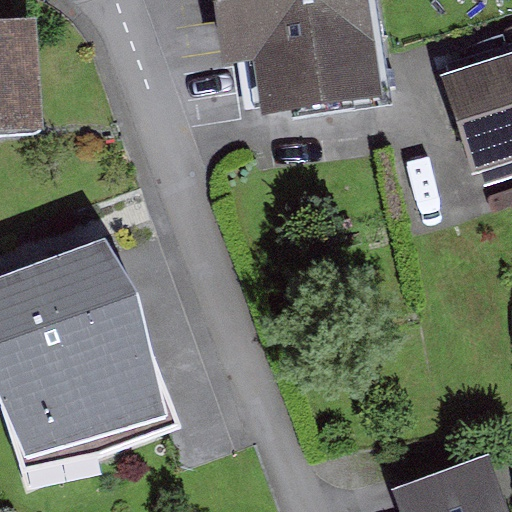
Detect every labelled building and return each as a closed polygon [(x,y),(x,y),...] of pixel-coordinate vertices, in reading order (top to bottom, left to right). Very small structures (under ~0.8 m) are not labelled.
[(359,0),(224,0),(232,56),(261,52),(269,113),(372,99),(359,0)] [(26,41),(0,43),(0,133),(32,131),(26,41)] [(511,56),(455,77),(489,171),(511,162),(511,56)] [(107,256),(0,291),(0,383),(31,477),(166,433),(107,256)] [(492,511),(479,479),(405,509),(406,511),(492,511)]
